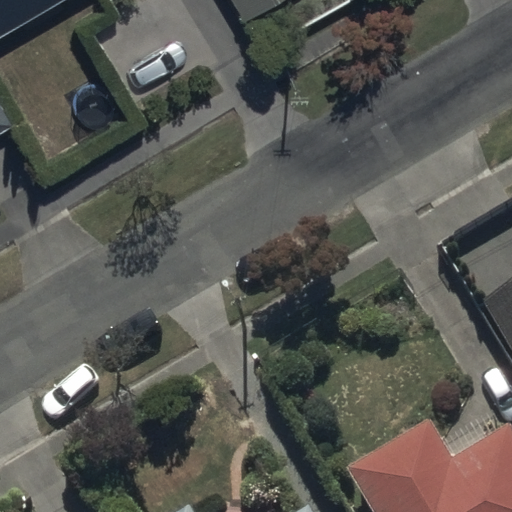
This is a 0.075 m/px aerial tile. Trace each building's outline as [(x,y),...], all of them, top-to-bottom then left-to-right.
[(0,0),(0,34),(60,0),(0,0)] [(277,0),(227,0),(242,22),(277,0)] [(0,133),(12,127),(0,107),(0,133)] [(511,303),(486,320),(511,362),(511,303)] [(452,463),(430,424),(352,471),(375,511),(511,511),(511,430),(511,429),(452,463)]
